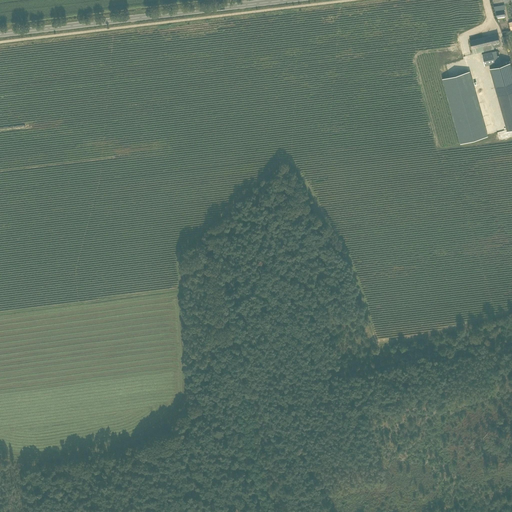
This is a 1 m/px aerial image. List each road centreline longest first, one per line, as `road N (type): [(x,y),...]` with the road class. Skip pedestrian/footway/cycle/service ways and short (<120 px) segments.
road 1 (track): [(0,458),(39,462),(118,449),(223,394),(511,340)]
road 2 (secondary): [(0,35),(288,0)]
